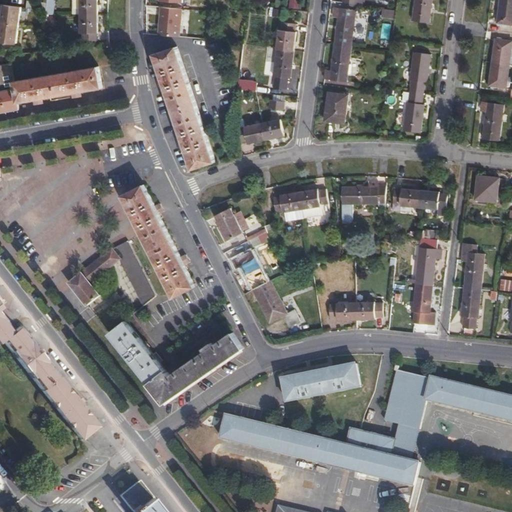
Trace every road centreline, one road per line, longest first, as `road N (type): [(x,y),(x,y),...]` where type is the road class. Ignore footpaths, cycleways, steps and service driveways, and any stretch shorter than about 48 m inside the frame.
road 1 (residential): [(267,357),(354,340),(511,355)]
road 2 (tertiary): [(0,269),(140,446)]
road 3 (residential): [(180,189),(267,357)]
road 4 (residential): [(140,446),(267,357)]
road 5 (residential): [(326,0),(304,153)]
road 6 (residential): [(457,0),(439,152)]
road 7 (residential): [(0,138),(145,113)]
road 8 (residential): [(304,153),(439,152)]
road 9 (unknown): [(136,32),(197,36),(219,105)]
road 10 (residential): [(180,189),(304,153)]
